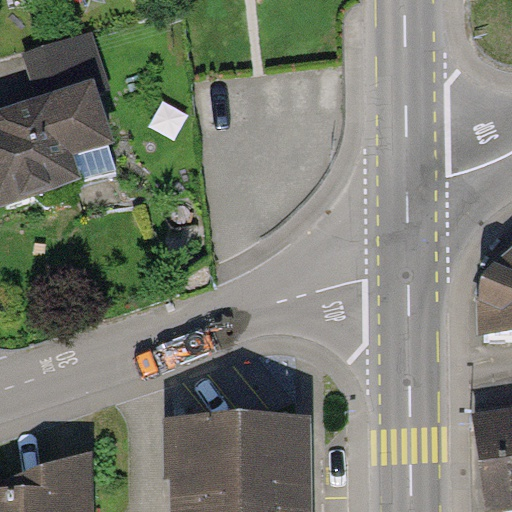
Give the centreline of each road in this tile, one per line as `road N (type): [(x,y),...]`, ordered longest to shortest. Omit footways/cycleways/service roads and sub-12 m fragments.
road 1 (residential): [(0,393),(367,279),(410,279)]
road 2 (secondary): [(410,279),(411,511)]
road 3 (secondary): [(406,0),(409,178)]
